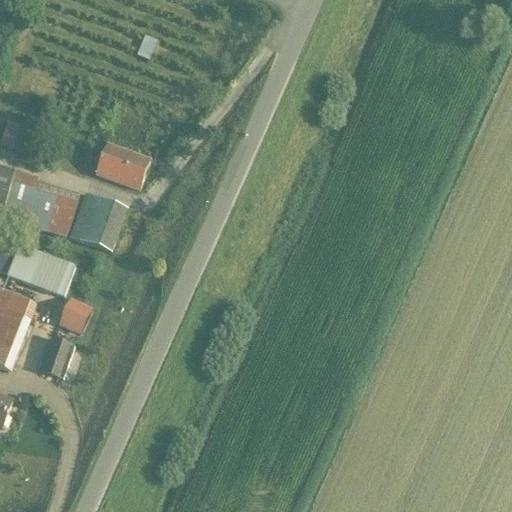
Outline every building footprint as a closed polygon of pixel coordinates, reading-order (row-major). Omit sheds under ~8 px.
[(138,58),(151,63),(160,44),(146,38),(138,58)] [(43,140),(7,129),(1,149),(36,161),(43,140)] [(141,194),(152,162),(108,146),(96,178),(141,194)] [(0,223),(3,224),(11,195),(16,176),(0,171),(0,223)] [(113,256),(129,212),(86,196),(70,240),(113,256)] [(76,270),(19,248),(15,259),(8,277),(8,279),(65,301),(76,270)] [(0,254),(0,274),(8,277),(15,259),(0,254)] [(0,298),(0,371),(8,374),(13,372),(27,336),(22,334),(32,307),(1,295),(0,298)] [(84,337),(94,312),(71,302),(60,327),(84,337)] [(64,382),(75,349),(52,341),(41,374),(64,382)] [(0,430),(4,432),(14,405),(0,399),(0,430)]
